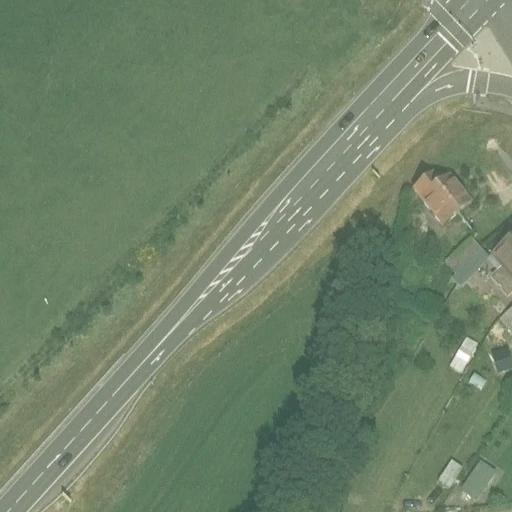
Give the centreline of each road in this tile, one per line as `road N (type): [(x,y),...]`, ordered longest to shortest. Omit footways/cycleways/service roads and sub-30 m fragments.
road 1 (primary): [(13,511),(335,158)]
road 2 (primary): [(335,158),(480,0)]
road 3 (primary): [(335,158),(434,91),(480,80),(511,88)]
